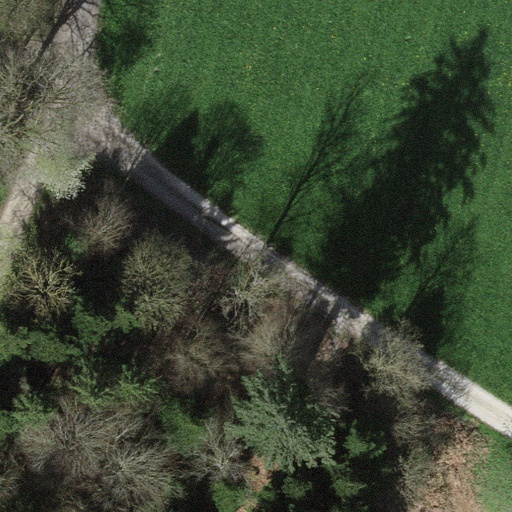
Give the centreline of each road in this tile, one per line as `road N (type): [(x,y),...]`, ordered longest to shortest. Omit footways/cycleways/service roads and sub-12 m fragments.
road 1 (track): [(61,93),(128,168),(337,320),(511,433)]
road 2 (track): [(0,273),(61,93)]
